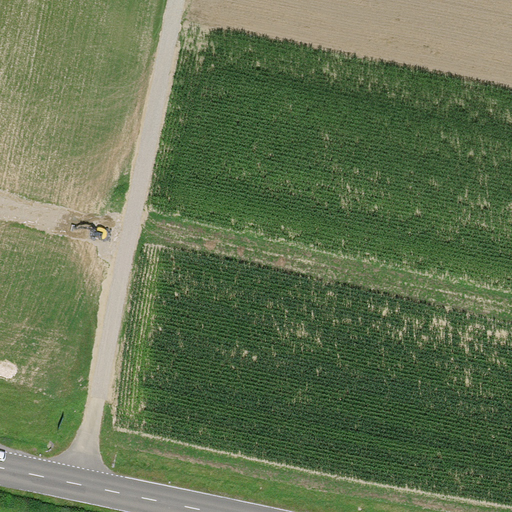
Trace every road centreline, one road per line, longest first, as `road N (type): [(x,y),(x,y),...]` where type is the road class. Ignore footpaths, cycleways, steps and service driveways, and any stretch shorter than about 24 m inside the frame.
road 1 (track): [(79,489),(179,0)]
road 2 (primary): [(0,472),(190,511)]
